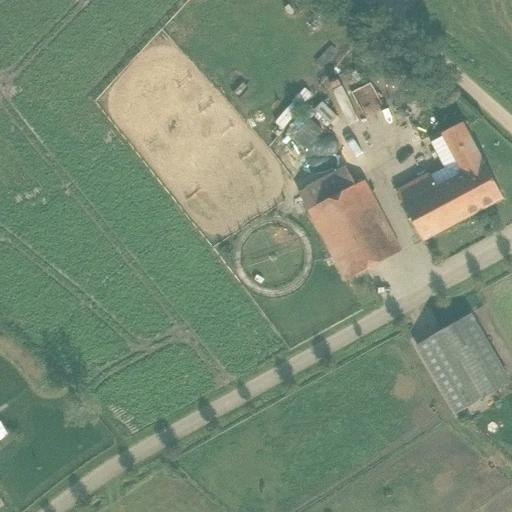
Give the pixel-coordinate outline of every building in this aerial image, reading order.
[(329,124),(337,117),(322,102),(315,110),(329,124)] [(286,131),(307,150),(323,132),(310,121),(315,116),(306,108),(301,113),(301,114),(286,131)] [(396,191),(422,241),(502,199),(463,123),(441,135),(442,138),(431,144),(444,169),(430,176),(429,174),(396,191)] [(281,157),(288,165),(294,173),(296,177),(309,168),(304,161),(303,162),(296,151),(297,151),(294,148),(293,149),(288,141),(278,148),(283,155),(281,157)] [(346,168),(299,193),(346,281),(400,252),(363,182),(355,186),(346,168)] [(509,384),(470,315),(417,344),(457,414),(509,384)]
